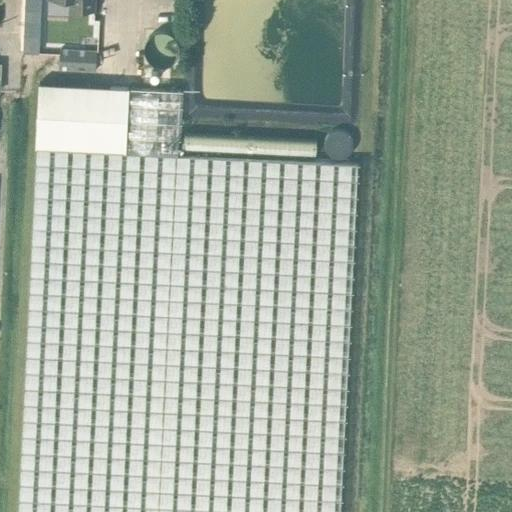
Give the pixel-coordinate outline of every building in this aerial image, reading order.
[(68,0),(68,8),(94,9),(94,0),(68,0)] [(144,38),(142,45),(144,53),(149,59),(156,62),(163,62),(170,59),(175,53),(177,45),(175,38),(170,32),(163,28),(156,28),(149,32),(144,38)] [(95,50),(59,48),(59,52),(58,68),(94,70),(95,50)] [(17,511),(338,511),(357,163),(177,154),(179,117),(180,90),(175,89),(38,82),(35,146),(36,146),(17,511)] [(325,136),(323,143),(325,150),(330,155),(338,157),(345,156),(350,150),(352,143),(350,136),(345,131),(338,129),(330,131),(325,136)] [(315,138),(185,132),(184,149),(314,155),(315,138)]
